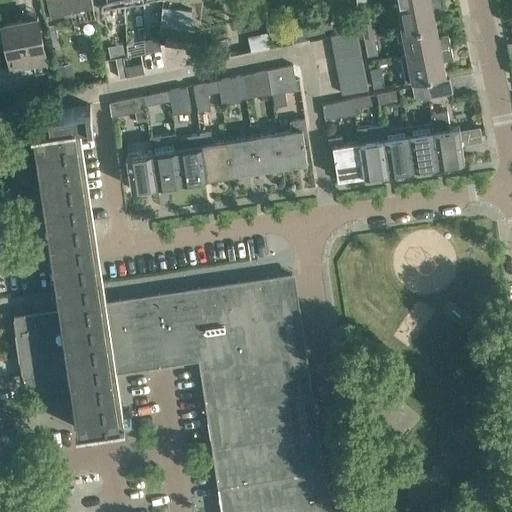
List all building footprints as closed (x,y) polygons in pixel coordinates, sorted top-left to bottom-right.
[(46,0),(50,16),(64,13),(64,12),(93,5),(91,0),(46,0)] [(441,0),(420,0),(397,5),(402,28),(435,21),(432,8),(443,6),(441,0)] [(161,13),(160,25),(166,26),(164,43),(191,46),(193,26),(193,21),(192,9),(161,13)] [(309,38),(325,35),(321,15),(305,18),(309,38)] [(34,73),(47,71),(36,16),(2,23),(11,67),(32,63),(34,73)] [(363,36),(373,34),(370,17),(360,19),(363,36)] [(402,29),(396,30),(399,42),(404,41),(407,54),(450,45),(448,35),(438,37),(435,21),(402,28),(402,29)] [(331,34),(333,46),(359,41),(356,29),(331,34)] [(59,45),(56,32),(49,33),(52,47),(59,45)] [(363,36),(367,55),(377,53),(373,34),(363,36)] [(333,46),(335,57),(361,52),(359,41),(333,46)] [(450,45),(407,54),(399,55),(404,80),(412,79),(445,73),(442,57),(452,55),(450,45)] [(335,57),(338,68),(363,63),(361,52),(335,57)] [(126,75),(124,65),(122,56),(115,57),(119,77),(126,75)] [(338,68),(340,81),(365,76),(363,63),(338,68)] [(297,87),(293,64),(267,69),(269,77),(271,91),(274,91),(276,105),(289,102),(286,89),(297,87)] [(73,67),(59,70),(62,87),(77,84),(73,67)] [(373,87),(383,85),(379,67),(369,69),(373,87)] [(247,96),(271,91),(269,77),(267,69),(242,74),(247,96)] [(236,75),(218,79),(220,90),(222,104),(240,100),(236,75)] [(368,88),(365,76),(340,81),(342,93),(368,88)] [(449,78),(426,82),(428,96),(452,92),(449,78)] [(218,79),(192,84),(198,110),(210,108),(207,93),(220,90),(218,79)] [(426,82),(412,85),(414,99),(428,96),(426,82)] [(186,86),(168,89),(170,99),(173,113),(198,110),(192,84),(186,86)] [(377,92),(378,102),(398,98),(396,88),(377,92)] [(168,89),(150,93),(152,103),(170,99),(168,89)] [(143,94),(110,101),(113,115),(136,110),(138,121),(148,118),(143,94)] [(369,94),(353,97),(354,107),(371,104),(369,94)] [(355,112),(354,107),(353,97),(321,104),(324,118),(355,112)] [(79,121),(92,119),(90,104),(85,105),(85,106),(48,111),(50,124),(31,127),(31,128),(37,128),(45,180),(57,259),(64,309),(73,364),(81,425),(75,426),(75,427),(124,420),(114,358),(106,302),(99,253),(87,174),(79,121)] [(432,121),(439,162),(464,158),(459,125),(449,127),(447,110),(431,113),(432,121)] [(289,120),(291,129),(276,131),(281,164),(307,160),(303,135),(307,134),(305,117),(289,120)] [(432,121),(408,125),(414,165),(439,162),(432,121)] [(389,169),(384,137),(382,123),(357,127),(359,140),(364,173),(389,169)] [(408,125),(382,128),(384,137),(389,169),(414,165),(408,125)] [(200,133),(201,143),(206,175),(219,174),(219,179),(232,177),(231,172),(226,139),(211,141),(210,129),(199,130),(200,133)] [(276,131),(251,135),(256,168),(281,164),(276,131)] [(174,133),(150,136),(151,141),(152,150),(156,183),(181,179),(176,146),(174,133)] [(176,146),(181,179),(206,175),(201,143),(200,133),(189,134),(191,144),(176,146)] [(226,139),(231,172),(256,168),(251,135),(226,139)] [(338,177),(364,173),(359,140),(343,143),(342,135),(327,137),(331,160),(335,160),(338,177)] [(131,187),(156,183),(152,150),(126,154),(131,187)] [(114,358),(209,343),(234,511),(329,511),(324,475),(323,470),(319,442),(293,274),(131,299),(106,302),(64,309),(41,312),(13,316),(19,359),(21,372),(32,370),(73,364),(114,358)] [(418,300),(395,332),(411,343),(434,312),(418,300)]
